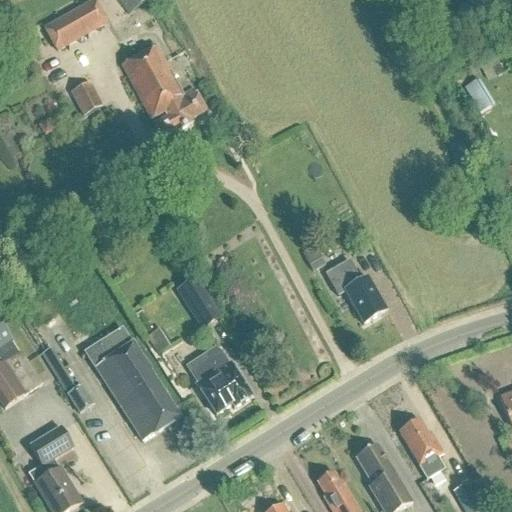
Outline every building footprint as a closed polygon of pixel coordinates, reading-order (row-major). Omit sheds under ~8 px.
[(147,0),(114,0),(129,21),(152,6),(147,0)] [(107,28),(93,3),(43,32),(57,56),(107,28)] [(156,50),(121,69),(150,123),(164,116),(167,120),(153,127),(161,143),(192,127),(190,124),(206,115),(193,92),(182,98),(156,50)] [(102,111),(95,98),(89,87),(70,98),(83,121),(102,111)] [(313,275),(324,269),(315,252),(304,258),(313,275)] [(367,282),(360,285),(345,258),(310,278),(319,295),(338,284),(344,295),(343,295),(362,329),(386,315),(367,282)] [(176,295),(202,335),(221,323),(195,283),(176,295)] [(42,388),(27,367),(20,355),(18,356),(13,349),(15,348),(0,325),(0,407),(4,413),(42,388)] [(131,349),(121,333),(103,345),(98,337),(87,344),(92,352),(84,357),(142,447),(179,423),(148,375),(149,375),(132,348),(131,349)] [(170,350),(159,333),(146,341),(158,358),(170,350)] [(78,418),(94,409),(81,389),(77,391),(51,351),(40,358),(78,418)] [(215,352),(207,357),(186,370),(197,388),(195,389),(215,420),(231,410),(233,413),(251,401),(222,355),(215,352)] [(511,397),(502,402),(511,428),(511,397)] [(427,438),(419,425),(399,437),(420,472),(426,484),(443,474),(436,462),(442,458),(429,436),(427,438)] [(60,431),(28,450),(40,470),(28,478),(48,511),(74,511),(81,508),(59,472),(58,473),(54,465),(74,453),(60,431)] [(405,511),(412,508),(406,499),(377,450),(355,463),(372,491),(369,493),(380,511),(405,511)] [(507,511),(492,474),(476,481),(488,511),(507,511)] [(341,490),(333,476),(316,486),(325,500),(323,501),(329,511),(356,511),(343,489),(341,490)] [(452,495),(461,511),(480,511),(466,487),(452,495)]
